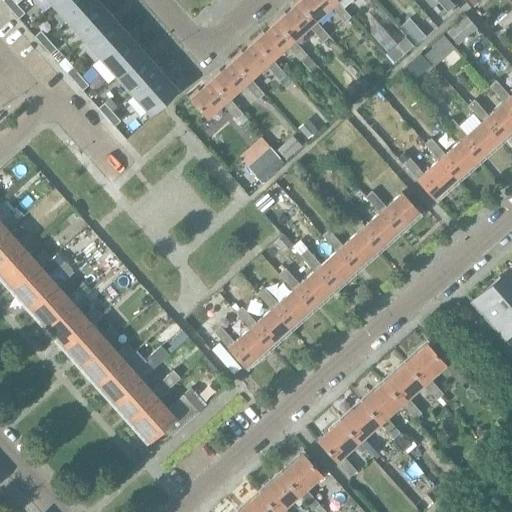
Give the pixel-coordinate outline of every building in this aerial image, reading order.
[(11,0),(3,0),(2,1),(10,10),(16,5),(11,0)] [(93,0),(57,0),(52,5),(68,23),(93,0)] [(111,17),(101,5),(103,3),(99,0),(93,0),(68,23),(84,40),(111,17)] [(300,0),(298,2),(314,21),(315,21),(330,7),(344,23),(350,17),(336,1),(336,2),(334,0),(300,0)] [(293,40),(308,26),(322,42),(328,36),(315,21),(314,21),(298,2),(276,22),(293,40)] [(16,5),(10,10),(18,19),(24,14),(16,5)] [(117,23),(119,21),(113,15),(111,17),(84,40),(100,58),(127,35),(117,23)] [(446,32),(456,44),(475,27),(465,16),(446,32)] [(301,61),(307,56),(293,40),(276,22),(254,41),(271,60),(271,59),(287,46),(301,61)] [(40,32),(34,37),(42,46),(48,41),(40,32)] [(133,41),(135,39),(129,33),(127,35),(100,58),(116,76),(143,53),(133,41)] [(415,47),(405,36),(386,53),(395,64),(415,47)] [(48,41),(42,46),(50,55),(56,50),(48,41)] [(249,79),(250,79),(265,65),(279,81),(285,75),(271,59),(271,60),(254,41),(233,60),(249,79)] [(159,70),(149,59),(151,57),(145,51),(143,53),(116,76),(132,94),(159,70)] [(35,75),(49,65),(40,53),(26,63),(35,75)] [(211,80),(228,98),(243,84),(257,100),(263,94),(250,79),(249,79),(233,60),(211,80)] [(72,67),(66,73),(74,82),(80,76),(72,67)] [(175,89),(164,77),(167,75),(161,68),(159,70),(132,94),(149,113),(175,89)] [(80,76),(74,82),(82,91),(88,85),(80,76)] [(228,98),(211,80),(189,99),(206,118),(222,104),(236,119),(242,114),(228,98)] [(503,103),(503,102),(511,112),(511,94),(509,97),(495,81),(489,87),(503,103)] [(481,122),(498,140),(511,127),(511,112),(503,102),(503,103),(487,116),(474,101),(467,106),(481,122)] [(104,103),(98,109),(106,118),(112,112),(104,103)] [(112,112),(106,118),(114,127),(120,121),(112,112)] [(481,122),(466,135),(452,120),(446,126),(459,141),(460,141),(476,160),(498,140),(481,122)] [(438,160),(455,179),(476,160),(460,141),(459,141),(444,155),(430,139),(424,145),(438,160)] [(433,199),(455,179),(438,160),(422,174),(397,146),(391,152),(416,180),(433,199)] [(365,197),(379,213),(395,232),(418,212),(401,193),(385,207),(371,192),(365,197)] [(379,213),(363,227),(349,211),(343,217),(357,232),(374,251),(395,232),(379,213)] [(0,237),(7,231),(13,226),(6,218),(0,223),(0,237)] [(357,232),(342,246),(328,230),(321,236),(335,252),(336,251),(352,270),(374,251),(357,232)] [(0,270),(23,250),(29,245),(22,237),(16,242),(7,231),(0,237),(0,270)] [(0,270),(0,275),(15,291),(40,268),(46,263),(39,255),(33,261),(23,250),(0,270)] [(336,251),(335,252),(320,265),(306,250),(300,255),(314,271),(331,289),(352,270),(336,251)] [(15,291),(31,310),(57,287),(63,282),(56,274),(50,279),(40,268),(15,291)] [(511,307),(511,269),(510,268),(491,285),(511,307)] [(314,271),(298,284),(284,269),(278,274),(292,290),(309,309),(331,289),(314,271)] [(504,339),(511,331),(511,307),(491,285),(471,303),(504,339)] [(31,310),(48,329),(73,306),(79,300),(72,293),(66,298),(57,287),(31,310)] [(292,290),(277,304),(263,288),(257,294),(270,309),(271,309),(287,328),(309,309),(292,290)] [(83,316),(73,306),(48,329),(64,347),(90,324),(96,319),(89,311),(83,316)] [(271,309),(270,309),(255,323),(241,307),(235,313),(249,329),(249,328),(266,347),(287,328),(271,309)] [(64,347),(81,366),(107,343),(113,338),(106,330),(100,335),(90,324),(64,347)] [(249,328),(249,329),(233,342),(220,327),(213,333),(227,348),(243,367),(266,347),(249,328)] [(116,354),(107,343),(81,366),(98,385),(123,362),(129,356),(122,349),(116,354)] [(426,343),(404,363),(422,384),(436,400),(442,394),(428,379),(444,364),(426,343)] [(133,372),(123,362),(98,385),(114,403),(140,380),(169,355),(161,346),(143,362),(144,363),(133,372)] [(407,398),(422,384),(404,363),(382,382),(401,403),(400,404),(414,419),(421,414),(407,398)] [(131,422),(157,399),(180,378),(173,371),(150,391),(140,380),(114,403),(131,422)] [(171,405),(189,390),(181,380),(163,395),(171,405)] [(401,403),(382,382),(360,402),(379,423),(393,438),(399,433),(385,417),(400,404),(401,403)] [(157,399),(131,422),(148,441),(163,428),(171,437),(198,413),(183,395),(166,410),(157,399)] [(357,442),(371,458),(377,452),(363,437),(379,423),(360,402),(339,421),(357,442)] [(336,462),(349,477),(356,471),(342,456),(357,442),(339,421),(317,441),(335,462),(336,462)] [(298,494),(298,495),(312,510),(318,505),(304,489),(321,475),(302,454),(280,473),(298,494)] [(275,511),(286,511),(283,508),(298,495),(298,494),(280,473),(258,493),(275,511)] [(275,511),(258,493),(236,511),(275,511)]
